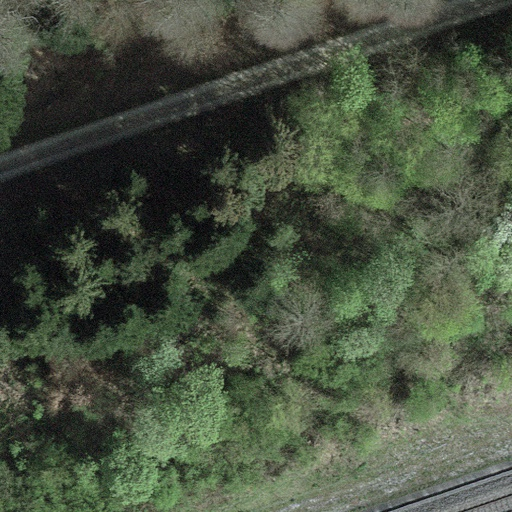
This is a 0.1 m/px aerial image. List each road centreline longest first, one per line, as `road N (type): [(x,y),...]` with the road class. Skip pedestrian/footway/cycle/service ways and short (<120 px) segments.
road 1 (track): [(500,0),(0,167)]
road 2 (track): [(511,443),(311,511)]
